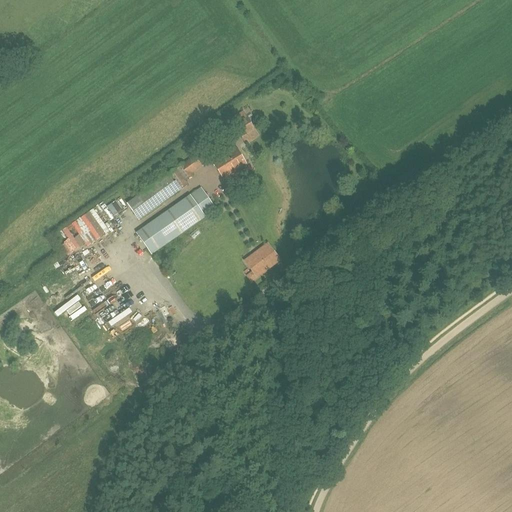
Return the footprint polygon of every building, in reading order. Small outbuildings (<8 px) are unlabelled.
[(243,113),(230,121),(234,127),(242,140),(255,131),(247,119),(243,113)] [(213,163),(223,179),(232,173),(233,175),(241,171),(239,169),(246,165),(239,155),(242,153),(237,143),(226,150),(228,153),(213,163)] [(185,180),(192,175),(191,174),(204,166),(197,155),(185,164),(128,205),(139,220),(188,184),(185,180)] [(201,189),(146,227),(136,234),(151,255),(216,210),(201,189)] [(123,204),(92,205),(93,238),(110,237),(109,217),(123,216),(123,204)] [(273,265),(260,247),(242,261),(251,272),(245,275),(251,282),(256,278),(273,265)] [(62,265),(51,269),(54,277),(65,273),(62,265)]
